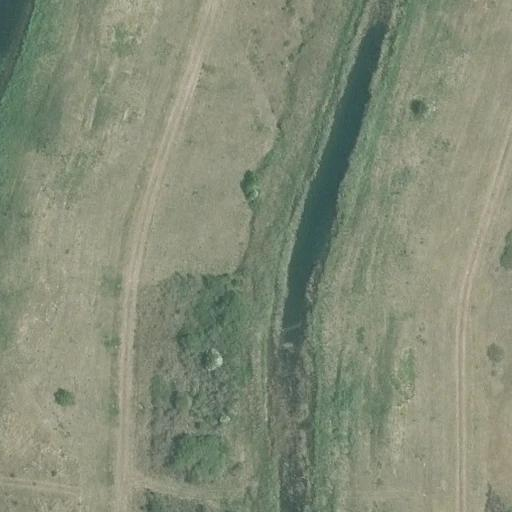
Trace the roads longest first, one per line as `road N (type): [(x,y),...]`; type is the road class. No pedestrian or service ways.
road 1 (track): [(120,511),(131,267),(211,0)]
road 2 (track): [(462,511),(464,346),(483,237),(511,145)]
